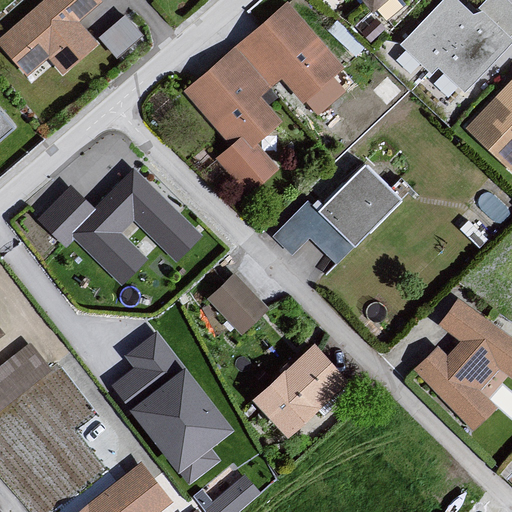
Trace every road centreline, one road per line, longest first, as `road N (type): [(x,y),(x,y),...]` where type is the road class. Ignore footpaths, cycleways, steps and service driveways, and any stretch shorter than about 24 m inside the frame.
road 1 (residential): [(117,108),(511,504)]
road 2 (residential): [(239,0),(117,108)]
road 3 (residential): [(117,108),(0,201)]
